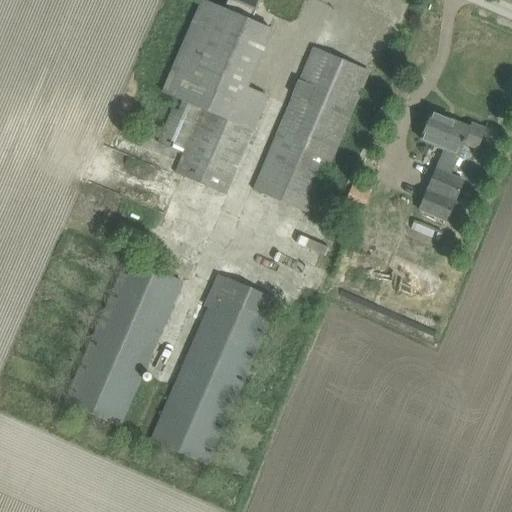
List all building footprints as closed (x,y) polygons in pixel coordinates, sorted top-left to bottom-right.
[(163,92),(177,98),(158,143),(183,154),(175,173),(226,195),(268,97),(247,88),(272,31),(251,21),(260,0),(228,0),(224,10),(203,1),(163,92)] [(309,212),(362,91),(370,72),(314,49),(253,190),(309,212)] [(451,175),(459,156),(464,144),(477,149),(486,129),(472,123),(470,128),(433,112),(421,140),(444,150),(419,210),(446,222),(464,180),(451,175)] [(352,187),(346,202),(362,209),(368,194),(352,187)] [(63,402),(121,427),(184,281),(127,256),(63,402)] [(218,274),(204,305),(210,307),(150,440),(206,465),(279,301),(218,274)]
